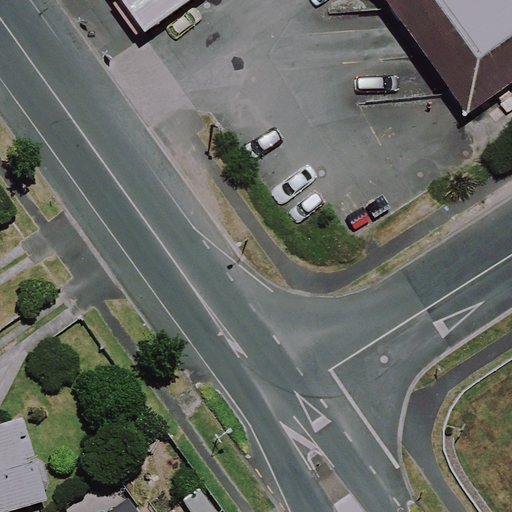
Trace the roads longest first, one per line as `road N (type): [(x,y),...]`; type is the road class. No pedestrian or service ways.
road 1 (tertiary): [(277,405),(0,15)]
road 2 (residential): [(277,405),(511,254)]
